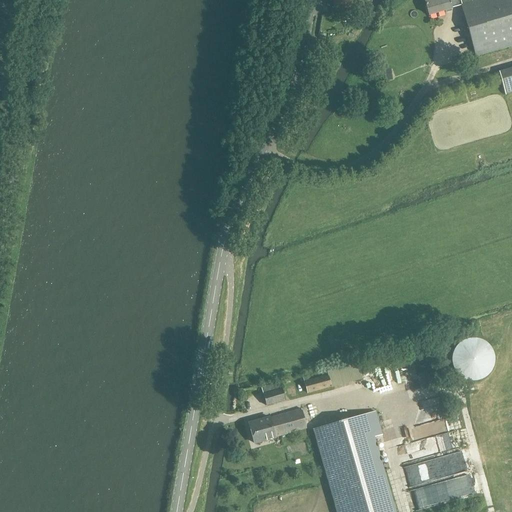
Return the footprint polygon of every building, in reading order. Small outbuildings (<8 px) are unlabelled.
[(356,0),(355,10),(362,11),(364,0),(356,0)] [(424,0),(429,15),(451,9),(451,8),(461,5),(460,0),(424,0)] [(511,0),(462,0),(460,1),(476,56),(511,45),(511,0)] [(511,67),(498,71),(505,95),(511,92),(511,67)] [(327,376),(304,382),(307,394),(331,387),(327,376)] [(278,382),(260,387),(266,406),(285,401),(282,389),(280,389),(278,382)] [(302,409),(269,418),(275,437),(308,428),(302,409)] [(376,411),(313,429),(337,511),(396,511),(375,437),(382,434),(376,411)] [(269,418),(248,424),(254,444),(275,438),(269,418)]
